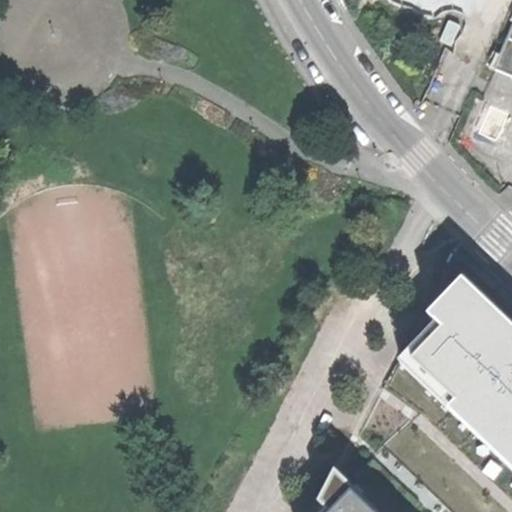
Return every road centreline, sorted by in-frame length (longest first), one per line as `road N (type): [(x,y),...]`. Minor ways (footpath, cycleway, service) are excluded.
road 1 (track): [(274,511),(442,185)]
road 2 (residential): [(300,0),(367,103),(511,251)]
